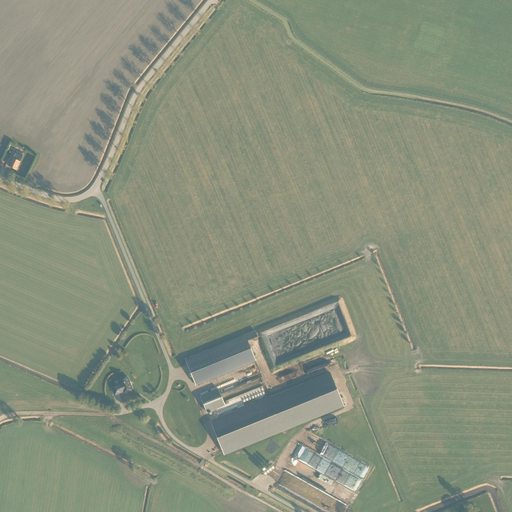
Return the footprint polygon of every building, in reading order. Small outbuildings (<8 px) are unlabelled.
[(20,162),(24,155),(17,151),(13,158),(9,167),(16,170),(20,162)] [(196,385),(256,361),(246,336),(186,360),(196,385)] [(224,454),(344,405),(331,373),(211,422),(224,454)] [(123,392),(124,392),(132,389),(130,384),(129,382),(129,381),(128,377),(119,381),(120,384),(112,388),(115,395),(123,392)] [(211,411),(213,410),(225,405),(219,389),(201,397),(207,412),(209,411),(210,412),(209,413),(210,414),(211,415),(212,414),(212,413),(212,412),(211,412),(211,411)]
